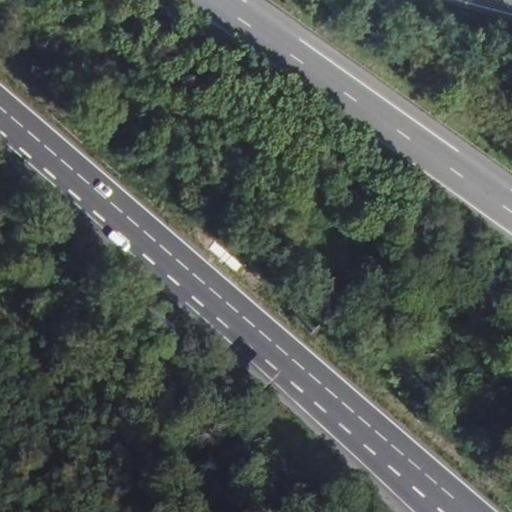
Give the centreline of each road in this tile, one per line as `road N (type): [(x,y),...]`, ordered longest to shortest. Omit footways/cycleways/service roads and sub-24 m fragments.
road 1 (motorway): [(0,110),(459,511)]
road 2 (motorway): [(511,212),(210,0)]
